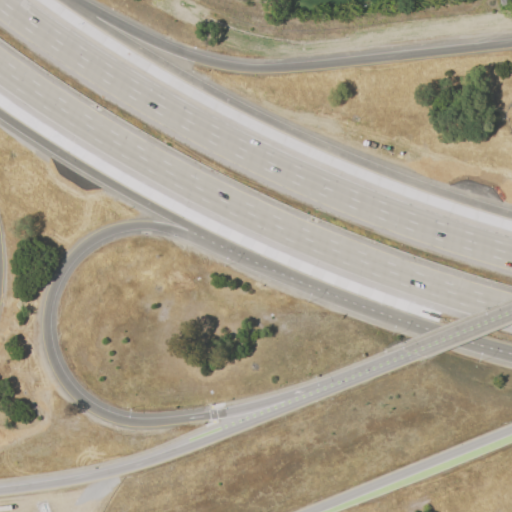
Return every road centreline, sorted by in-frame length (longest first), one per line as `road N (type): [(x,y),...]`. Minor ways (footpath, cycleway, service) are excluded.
road 1 (motorway): [(511,253),(363,202),(205,130),(1,0)]
road 2 (motorway): [(0,66),(100,134),(257,217),(511,309)]
road 3 (motorway): [(511,215),(367,165),(255,114),(64,0)]
road 4 (motorway): [(201,418),(136,423),(92,407),(60,372),(48,324),(52,297),(78,254),(123,228),(176,231),(242,252)]
road 5 (motorway): [(511,44),(254,70),(187,56),(76,0)]
road 6 (primary): [(402,355),(185,451),(0,493)]
road 7 (motorway): [(242,252),(359,301),(511,349)]
road 8 (motorway): [(0,113),(242,252)]
road 9 (primary): [(315,511),(511,431)]
road 10 (motorway): [(402,355),(285,400),(201,418)]
